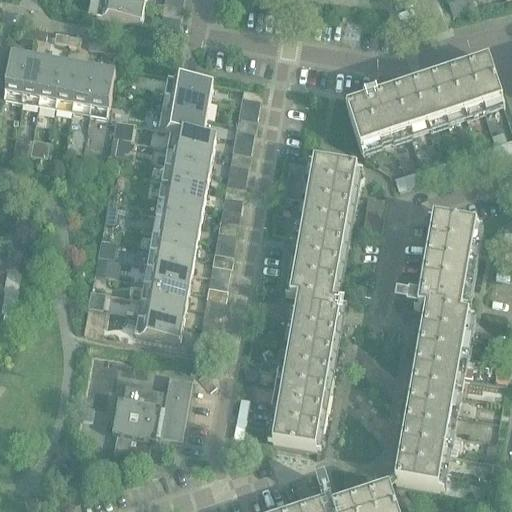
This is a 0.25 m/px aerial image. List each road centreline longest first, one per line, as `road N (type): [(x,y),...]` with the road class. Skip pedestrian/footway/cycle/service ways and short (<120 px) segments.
road 1 (residential): [(225,492),(214,458),(288,52)]
road 2 (residential): [(375,316),(398,217),(511,179)]
road 3 (residential): [(288,52),(385,69),(439,59)]
road 4 (residential): [(204,0),(198,36),(288,52)]
